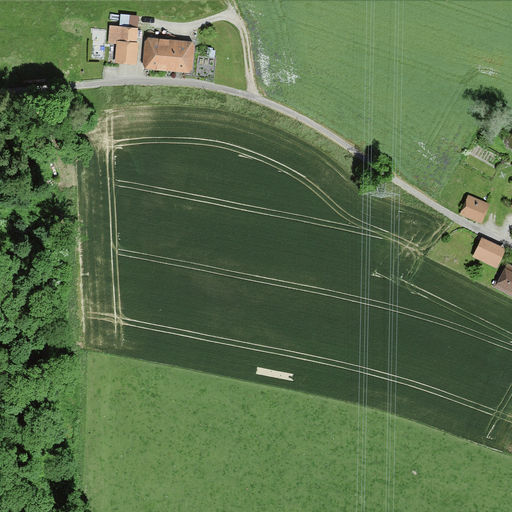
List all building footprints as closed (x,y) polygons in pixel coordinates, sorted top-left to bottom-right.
[(136,30),(111,28),(110,40),(120,41),(120,44),(119,44),(118,60),(134,61),(135,45),(136,30)] [(190,47),(149,43),(147,62),(188,66),(190,47)] [(486,205),(470,198),(463,212),(480,219),(486,205)] [(502,250),(483,241),(476,255),(495,264),(502,250)] [(501,272),(494,286),(511,295),(511,271),(505,268),(503,273),(501,272)]
